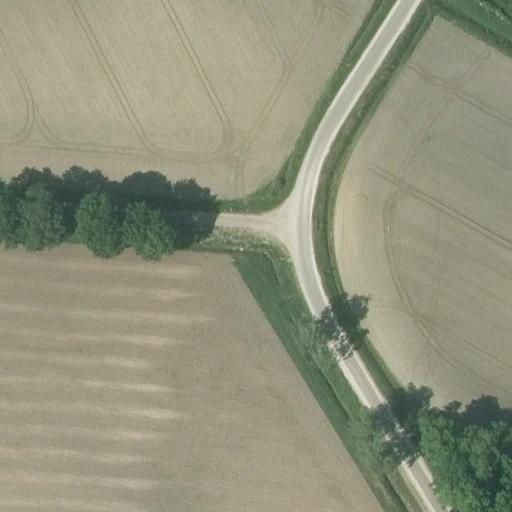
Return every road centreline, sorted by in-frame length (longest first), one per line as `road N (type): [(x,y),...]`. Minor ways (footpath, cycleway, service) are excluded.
road 1 (unclassified): [(449,511),(314,283),(295,213)]
road 2 (unclassified): [(295,213),(0,195)]
road 3 (unclassified): [(295,213),(330,114),(404,0)]
